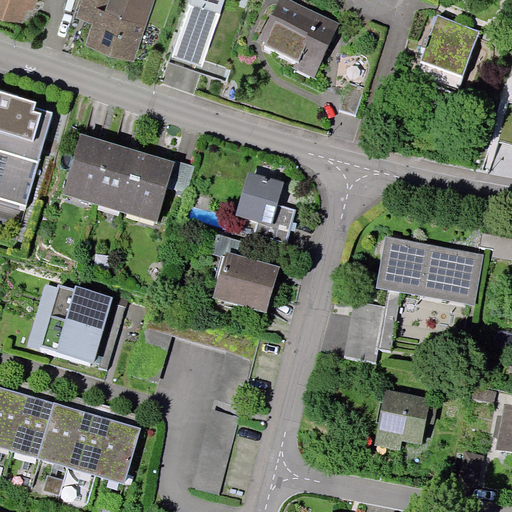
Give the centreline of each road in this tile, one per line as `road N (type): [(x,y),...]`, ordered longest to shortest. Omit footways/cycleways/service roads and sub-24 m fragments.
road 1 (residential): [(350,169),(0,56)]
road 2 (residential): [(350,169),(273,475)]
road 3 (residential): [(273,475),(465,511)]
road 4 (residential): [(511,201),(350,169)]
